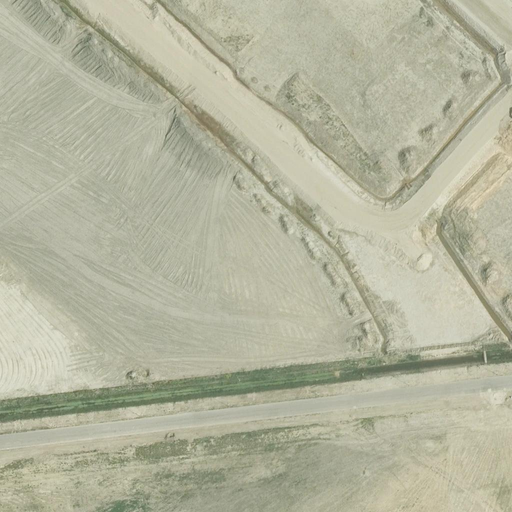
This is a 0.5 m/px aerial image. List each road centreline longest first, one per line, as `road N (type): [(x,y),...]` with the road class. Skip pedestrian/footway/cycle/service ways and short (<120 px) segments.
road 1 (unclassified): [(0,443),(511,383)]
road 2 (track): [(113,0),(380,236),(427,339)]
road 3 (track): [(511,102),(380,236)]
